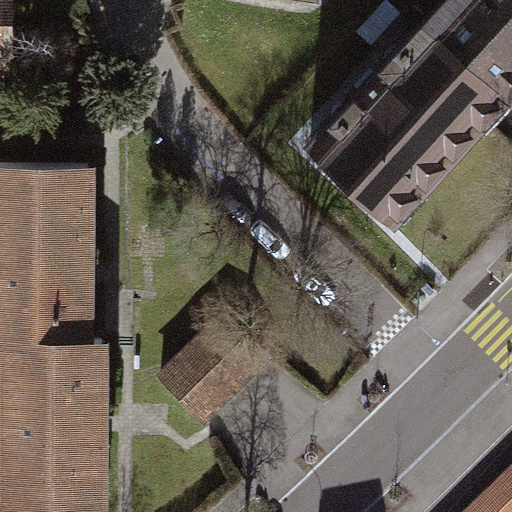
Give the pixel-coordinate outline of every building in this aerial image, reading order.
[(511,0),(430,0),(414,18),(416,20),(496,93),(511,75),(511,0)] [(416,20),(303,142),(383,215),(496,93),(416,20)] [(0,338),(79,339),(79,336),(79,161),(0,160),(0,338)] [(151,373),(194,416),(258,354),(216,310),(151,373)] [(79,339),(0,338),(0,508),(92,508),(93,336),(79,336),(79,339)] [(511,511),(511,463),(461,511),(511,511)]
